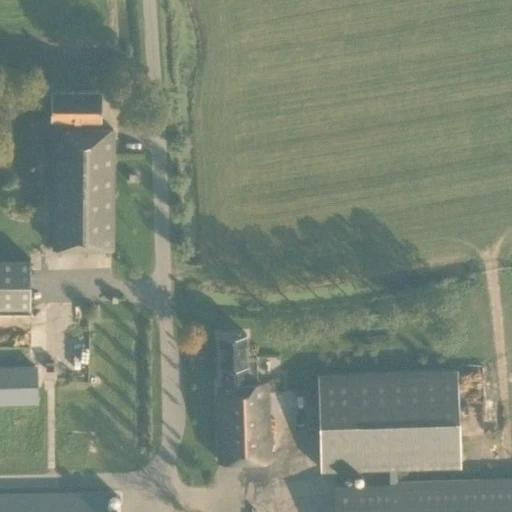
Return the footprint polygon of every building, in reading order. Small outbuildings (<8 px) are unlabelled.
[(75,126),(57,126),(54,253),(115,255),(118,127),(91,127),(91,116),(103,116),(103,90),(52,90),(52,116),(75,116),(75,126)] [(0,262),(0,310),(29,311),(30,263),(0,262)] [(267,441),(266,381),(242,381),(242,364),(244,363),(243,340),(209,341),(209,364),(230,364),(230,381),(218,382),(219,442),(267,441)] [(0,363),(0,400),(34,400),(34,363),(0,363)] [(511,511),(511,480),(397,484),(397,466),(461,464),(458,369),(318,373),(321,470),(389,467),(390,484),(335,486),(335,511),(511,511)] [(0,498),(0,511),(112,511),(112,493),(0,498)]
